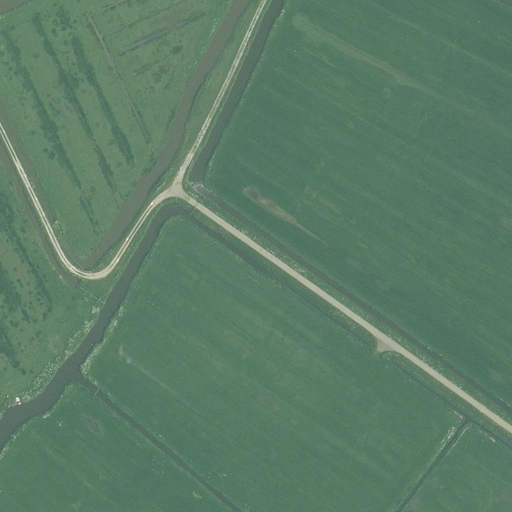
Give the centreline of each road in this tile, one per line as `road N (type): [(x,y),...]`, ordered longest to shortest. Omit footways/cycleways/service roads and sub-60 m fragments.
road 1 (track): [(511,431),(176,190)]
road 2 (track): [(176,190),(155,201),(111,267),(82,275),(68,266),(0,129)]
road 3 (track): [(266,0),(176,190)]
